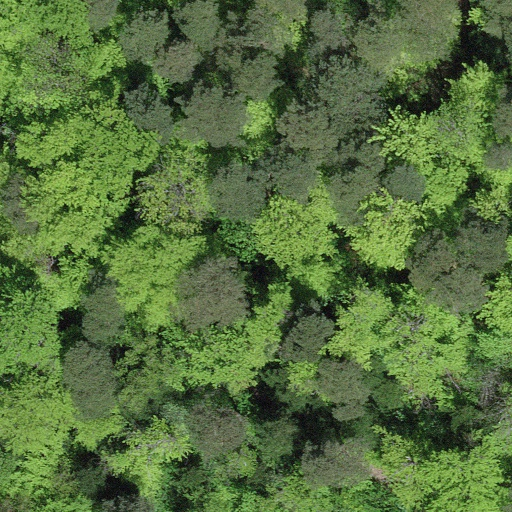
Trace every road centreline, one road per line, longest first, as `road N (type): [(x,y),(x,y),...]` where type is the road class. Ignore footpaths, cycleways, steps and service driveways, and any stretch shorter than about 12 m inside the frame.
road 1 (track): [(0,161),(154,193),(260,185),(336,153),(438,80),(502,0)]
road 2 (track): [(0,239),(152,370),(257,430),(493,511)]
